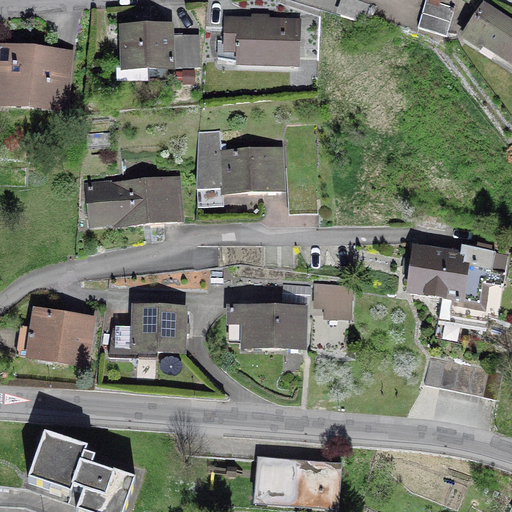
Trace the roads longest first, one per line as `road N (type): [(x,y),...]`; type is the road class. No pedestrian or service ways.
road 1 (residential): [(0,402),(431,432),(511,452)]
road 2 (residential): [(0,308),(22,288),(212,239),(440,235)]
